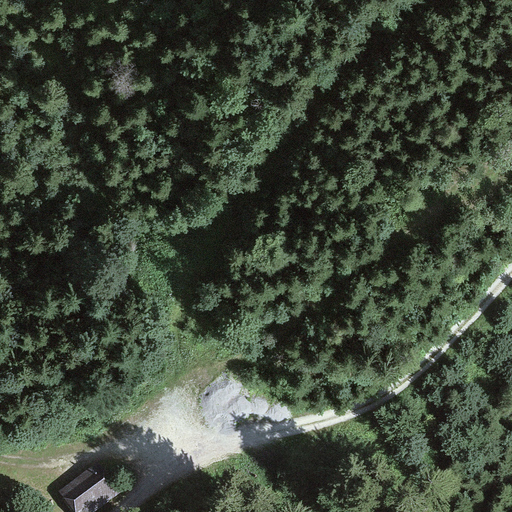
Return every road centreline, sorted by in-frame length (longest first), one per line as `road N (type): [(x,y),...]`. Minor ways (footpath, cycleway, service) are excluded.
road 1 (track): [(187,443),(185,334),(212,248),(332,80),(427,0)]
road 2 (track): [(511,270),(441,346),(361,409),(187,443)]
road 3 (track): [(0,457),(56,460),(187,443)]
